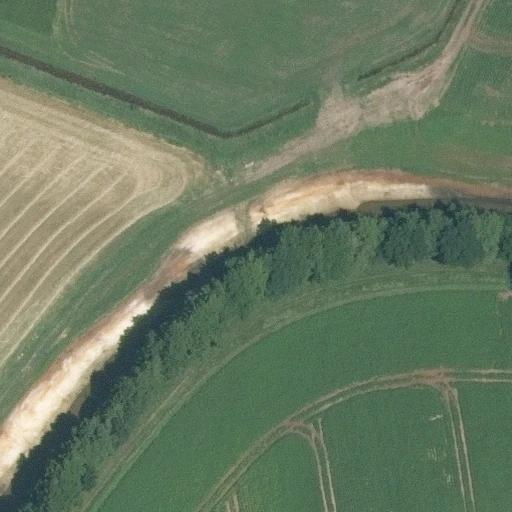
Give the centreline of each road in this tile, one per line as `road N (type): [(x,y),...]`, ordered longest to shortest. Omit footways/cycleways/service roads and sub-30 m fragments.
road 1 (track): [(274,229),(191,274),(163,299),(0,498)]
road 2 (track): [(511,206),(388,200),(274,229)]
